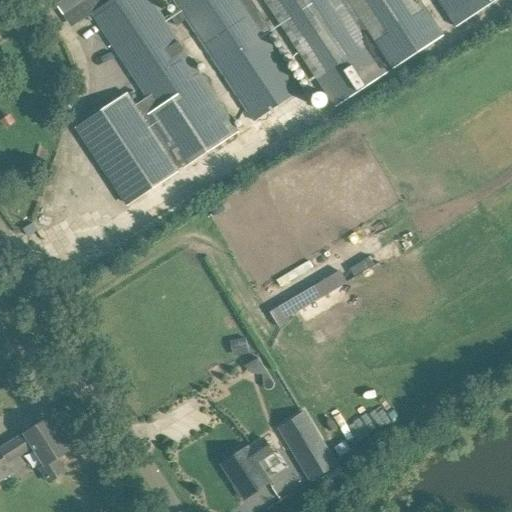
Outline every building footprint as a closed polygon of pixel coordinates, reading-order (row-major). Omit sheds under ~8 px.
[(54,0),(64,14),(67,12),(77,25),(93,14),(147,98),(136,105),(128,92),(77,126),(128,204),(239,132),(204,78),(153,0),(171,0),(178,10),(168,17),(174,25),(184,18),(252,121),(299,89),(265,38),(273,32),(252,0),(268,0),(320,77),(338,105),(443,35),(425,8),(420,0),(439,0),(457,26),(496,0),(54,0)] [(369,256),(349,268),(354,277),(374,264),(369,256)] [(333,275),(280,305),(287,317),(339,286),(333,275)] [(246,338),(229,342),(232,357),(249,353),(246,338)] [(259,357),(245,366),(247,369),(250,372),(254,374),(258,374),(263,374),(265,387),(267,389),(270,389),(272,388),(274,386),(274,383),(259,357)] [(330,456),(311,427),(303,413),(280,428),(289,442),(306,471),(313,480),(336,466),(330,456)] [(0,478),(13,470),(8,463),(22,455),(34,447),(46,465),(39,469),(49,484),(67,472),(58,458),(70,450),(49,418),(32,429),(13,441),(0,449),(0,478)] [(245,498),(269,482),(256,462),(271,452),(262,439),(247,449),(246,448),(222,464),(245,498)]
